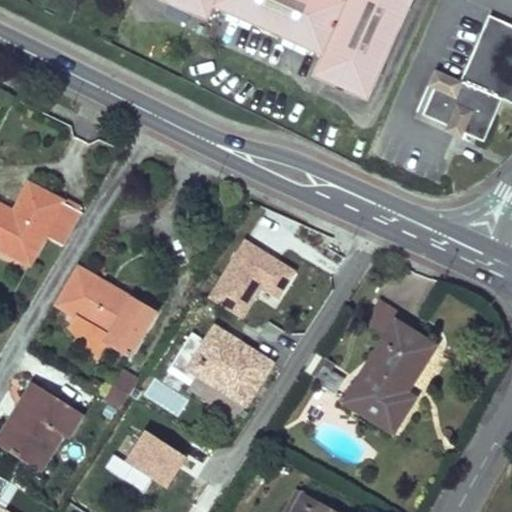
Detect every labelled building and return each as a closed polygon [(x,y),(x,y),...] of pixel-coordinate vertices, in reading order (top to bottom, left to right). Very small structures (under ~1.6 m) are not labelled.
[(162,0),(199,16),(202,8),(212,12),(214,7),(322,56),(317,68),(326,72),(322,80),(359,97),(362,88),(372,92),(413,0),(347,0),(347,1),(344,0),(162,0)] [(202,8),(199,16),(208,21),(212,12),(202,8)] [(511,26),(492,18),(464,82),(503,100),(511,103),(511,26)] [(326,72),(317,68),(313,76),(322,80),(326,72)] [(437,70),(430,86),(437,89),(444,73),(437,70)] [(485,140),(503,100),(464,82),(444,73),(437,89),(426,114),(485,140)] [(362,88),(359,97),(368,101),(372,92),(362,88)] [(0,204),(0,247),(29,263),(45,235),(64,245),(81,211),(29,184),(12,216),(6,213),(8,209),(0,204)] [(244,322),(263,293),(280,304),(299,273),(244,240),(208,300),(244,322)] [(76,271),(55,305),(77,318),(109,336),(105,343),(130,358),(157,312),(113,287),(111,291),(76,271)] [(363,325),(385,339),(396,321),(414,333),(418,326),(379,300),(363,325)] [(77,318),(71,327),(97,357),(105,343),(109,336),(77,318)] [(385,339),(345,402),(393,432),(415,398),(404,392),(413,378),(415,379),(435,346),(414,333),(396,321),(385,339)] [(213,331),(203,345),(190,337),(171,366),(193,380),(197,374),(246,405),(272,363),(239,342),(236,346),(213,331)] [(328,368),(317,385),(334,395),(345,379),(328,368)] [(121,408),(139,380),(122,370),(105,398),(121,408)] [(20,405),(0,436),(0,445),(16,456),(25,442),(49,457),(63,436),(67,439),(83,415),(39,387),(25,408),(20,405)] [(123,472),(168,496),(189,457),(143,434),(123,472)] [(25,442),(16,456),(40,471),(49,457),(25,442)] [(285,511),(292,511),(303,492),(298,489),(285,511)] [(339,511),(303,492),(292,511),(339,511)]
